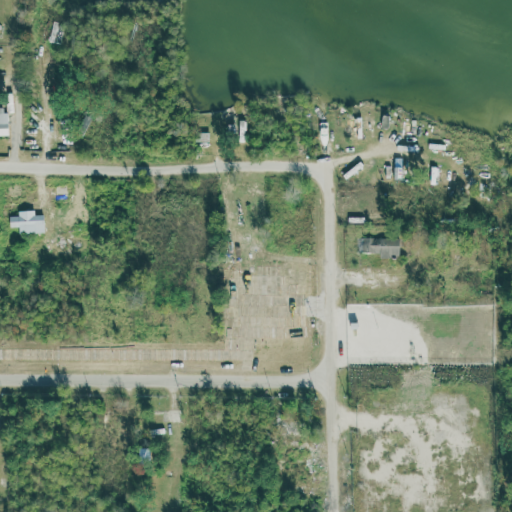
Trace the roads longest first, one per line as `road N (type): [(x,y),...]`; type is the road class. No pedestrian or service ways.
road 1 (residential): [(339,511),(341,372),(323,166)]
road 2 (residential): [(341,372),(0,376)]
road 3 (residential): [(0,161),(177,170),(285,160),(323,166)]
